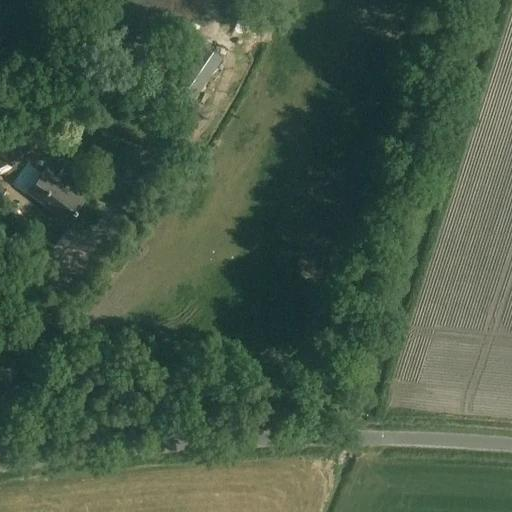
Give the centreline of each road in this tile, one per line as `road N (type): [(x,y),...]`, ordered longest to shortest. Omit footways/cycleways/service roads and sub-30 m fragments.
road 1 (unclassified): [(0,466),(139,447),(343,438)]
road 2 (unclassified): [(511,444),(343,438)]
